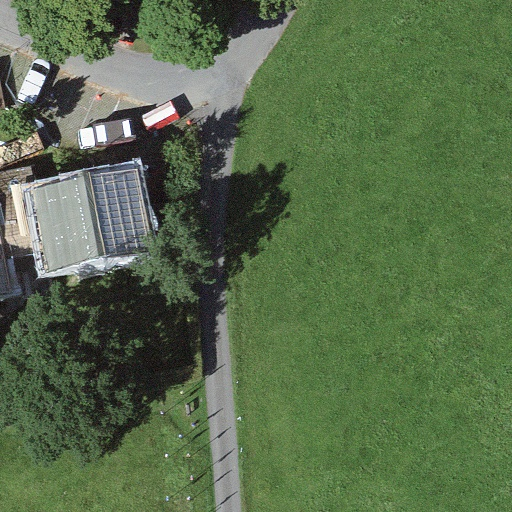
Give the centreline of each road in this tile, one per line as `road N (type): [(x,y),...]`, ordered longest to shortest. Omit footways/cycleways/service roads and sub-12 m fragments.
road 1 (track): [(221,61),(209,263),(223,511)]
road 2 (residential): [(0,22),(134,77),(164,81),(196,74),(254,41),(281,0)]
